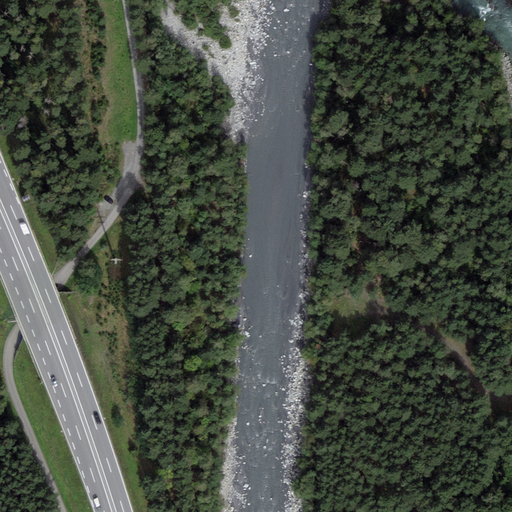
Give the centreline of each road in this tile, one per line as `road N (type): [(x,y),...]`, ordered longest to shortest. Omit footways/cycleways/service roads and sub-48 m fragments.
road 1 (track): [(59,511),(8,372),(9,350),(125,186),(141,137),(126,0)]
road 2 (trunk): [(123,511),(0,178)]
road 3 (trunk): [(0,226),(104,511)]
